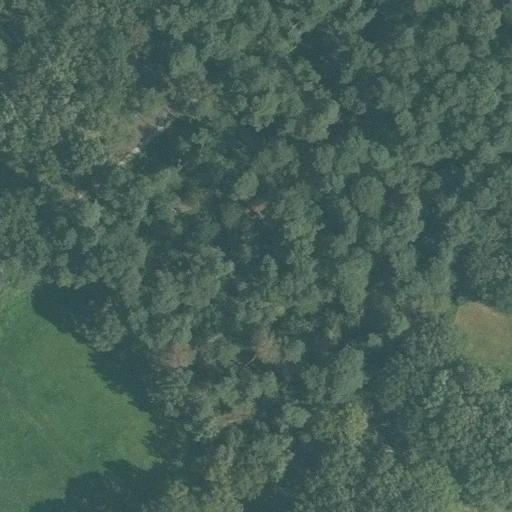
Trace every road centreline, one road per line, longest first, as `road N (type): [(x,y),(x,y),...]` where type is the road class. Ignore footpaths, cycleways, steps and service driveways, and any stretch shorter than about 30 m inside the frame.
road 1 (track): [(199,95),(403,312),(424,323)]
road 2 (track): [(212,511),(424,323)]
road 3 (track): [(109,171),(162,0)]
road 4 (track): [(199,95),(308,0)]
road 5 (track): [(0,265),(109,171)]
road 6 (track): [(424,323),(429,360),(410,461)]
